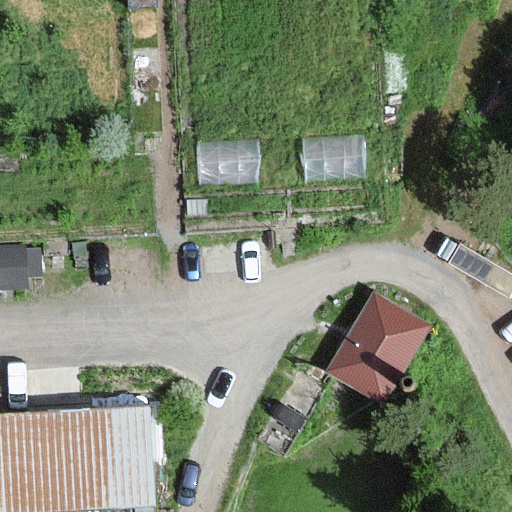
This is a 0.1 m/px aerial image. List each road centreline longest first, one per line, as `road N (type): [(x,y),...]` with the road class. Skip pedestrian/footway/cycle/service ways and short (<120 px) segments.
road 1 (track): [(190,511),(250,367),(308,294),(368,266),(402,265),(434,280),(511,405)]
road 2 (track): [(0,333),(165,323),(290,286),(308,294)]
